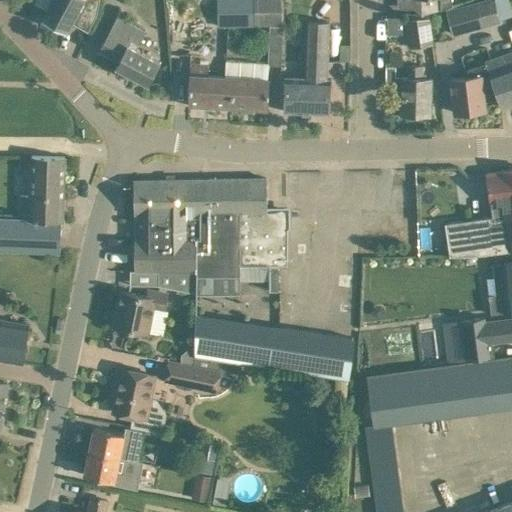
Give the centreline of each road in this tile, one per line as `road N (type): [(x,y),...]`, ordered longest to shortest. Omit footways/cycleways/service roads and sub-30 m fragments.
road 1 (residential): [(34,511),(120,142)]
road 2 (residential): [(120,142),(364,149)]
road 3 (residential): [(120,142),(0,9)]
road 4 (residential): [(364,149),(368,0)]
road 5 (residential): [(364,149),(511,147)]
